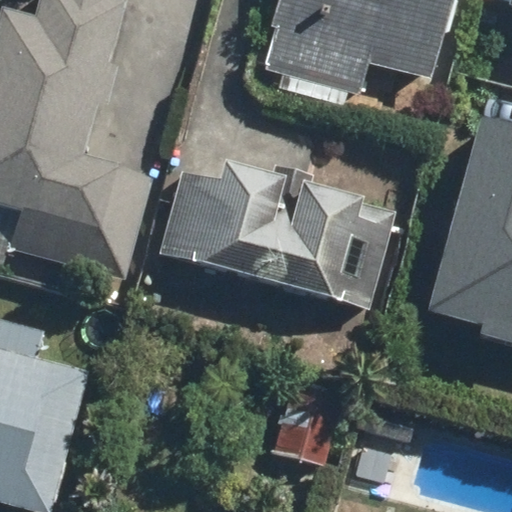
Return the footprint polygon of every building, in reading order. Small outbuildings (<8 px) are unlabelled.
[(91,155),(137,1),(134,0),(30,0),(27,12),(4,6),(0,19),(0,267),(120,303),(158,174),(91,155)] [(376,68),(448,85),(467,0),(281,0),(262,85),(367,109),(376,68)] [(511,126),(484,118),(427,306),(482,323),(477,337),(511,347),(511,126)] [(237,241),(319,262),(332,302),(376,314),(405,203),(187,146),(158,257),(204,269),(237,241)] [(0,318),(0,503),(31,511),(52,511),(90,373),(35,358),(43,329),(0,318)]
